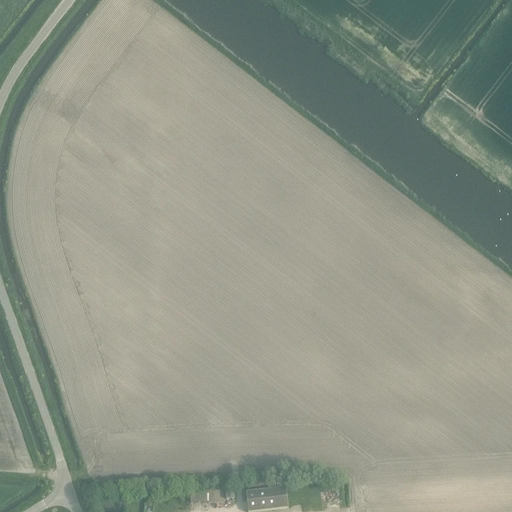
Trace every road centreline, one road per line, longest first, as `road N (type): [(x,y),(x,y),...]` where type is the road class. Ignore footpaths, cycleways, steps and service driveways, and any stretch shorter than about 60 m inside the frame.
road 1 (unclassified): [(68,489),(0,287)]
road 2 (unclassified): [(0,103),(16,68),(69,0)]
